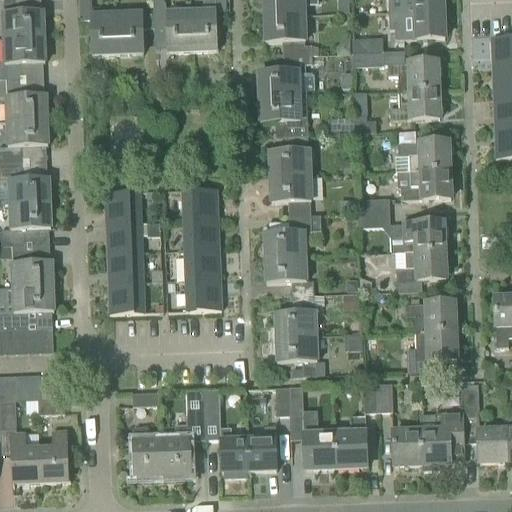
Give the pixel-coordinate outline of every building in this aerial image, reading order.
[(2,18),(3,43),(44,42),(43,16),(17,17),(17,0),(3,1),(3,18),(2,18)] [(100,11),(92,12),(91,0),(78,0),(80,25),(91,24),(92,59),(124,58),(122,18),(100,19),(100,11)] [(305,20),(303,0),(263,0),(264,21),(305,20)] [(393,0),(393,1),(388,1),(389,16),(403,16),(443,14),(442,0),(393,0)] [(190,16),(166,16),(165,9),(162,2),(153,2),(153,18),(154,32),(165,32),(166,57),(192,56),(190,16)] [(192,56),(217,55),(215,3),(203,3),(203,15),(190,16),(192,56)] [(403,16),(389,16),(389,34),(394,34),(394,44),(424,43),(444,43),(443,14),(403,16)] [(142,18),(122,18),(124,58),(143,57),(142,32),(154,32),(153,18),(142,18)] [(290,46),(290,60),(312,59),(312,50),(304,51),(304,46),(305,45),(305,20),(264,21),(265,47),(290,46)] [(511,41),(491,42),(492,73),(511,72),(511,41)] [(44,67),(44,42),(3,43),(4,67),(0,67),(0,84),(20,84),(20,68),(44,67)] [(367,43),(368,56),(382,56),(381,43),(367,43)] [(382,56),(368,56),(351,57),(352,72),(383,70),(382,57),(382,56)] [(397,96),(438,95),(437,67),(404,68),(404,56),(382,57),(383,70),(386,70),(387,81),(396,81),(397,96)] [(258,76),(259,102),(307,100),(307,95),(314,94),(314,80),(312,78),(298,78),(298,74),(305,74),(305,69),(312,69),(312,59),(290,60),(282,60),(283,75),(258,76)] [(511,101),(511,72),(492,73),(493,103),(511,101)] [(0,101),(6,101),(6,126),(47,125),(46,99),(21,100),(20,84),(0,84),(0,101)] [(439,123),(438,95),(397,96),(397,113),(388,113),(389,125),(439,123)] [(307,124),(307,100),(299,100),(259,102),(260,127),(285,126),(285,141),(293,141),(308,141),(307,124)] [(511,101),(493,103),(494,133),(511,131),(511,101)] [(135,155),(134,116),(107,117),(108,156),(135,155)] [(355,121),(355,135),(355,138),(375,137),(375,125),(367,126),(367,119),(355,120),(355,121)] [(354,138),(353,122),(326,123),(327,139),(354,138)] [(48,150),(47,125),(6,126),(7,152),(0,151),(0,168),(23,167),(23,151),(48,150)] [(511,162),(511,131),(494,133),(495,163),(511,162)] [(311,180),(310,154),(308,154),(308,141),(293,141),(294,155),(269,156),(270,181),(311,180)] [(398,149),(398,161),(395,161),(396,177),(408,177),(449,175),(448,147),(398,149)] [(0,208),(9,208),(9,210),(50,208),(49,183),(24,184),(23,167),(0,168),(0,208)] [(351,167),(342,168),(343,177),(352,176),(351,167)] [(450,203),(449,175),(408,177),(409,193),(401,193),(401,205),(450,203)] [(311,205),(311,180),(270,181),(271,207),(296,206),(296,220),(310,220),(310,205),(311,205)] [(182,195),(183,226),(218,225),(216,194),(182,195)] [(105,198),(106,229),(140,227),(139,197),(105,198)] [(357,218),(388,217),(388,203),(356,204),(357,218)] [(51,234),(50,208),(9,210),(10,234),(0,234),(0,237),(0,248),(0,251),(27,250),(26,235),(51,234)] [(357,218),(358,232),(389,231),(388,217),(357,218)] [(264,237),(265,262),(304,261),(303,236),(320,236),(320,220),(310,220),(296,220),(288,220),(289,235),(264,237)] [(219,254),(218,225),(183,226),(184,250),(184,256),(219,254)] [(141,257),(140,227),(106,229),(107,259),(141,257)] [(404,257),(444,255),(443,227),(393,229),(393,242),(404,241),(404,257)] [(53,291),(52,265),(27,266),(27,250),(12,251),(13,268),(12,268),(12,269),(10,270),(10,291),(12,291),(12,292),(53,291)] [(184,256),(185,286),(220,284),(219,254),(184,256)] [(445,284),(444,255),(404,257),(405,273),(395,274),(396,298),(422,296),(422,285),(445,284)] [(142,287),(141,257),(107,259),(108,288),(142,287)] [(305,286),(304,261),(265,262),(266,287),(291,287),(291,302),(299,301),(314,300),(313,286),(305,286)] [(221,315),(220,284),(185,286),(187,316),(221,315)] [(144,318),(142,287),(108,288),(109,319),(144,318)] [(26,333),(29,333),(28,317),(54,316),(53,291),(12,292),(13,317),(0,316),(0,334),(3,335),(15,334),(26,333)] [(314,310),(314,300),(299,301),(300,315),(275,316),(276,342),(316,340),(315,314),(314,315),(314,310)] [(508,343),(511,343),(511,301),(494,302),(496,352),(508,352),(508,343)] [(415,337),(455,335),(454,307),(404,309),(404,322),(414,322),(415,337)] [(39,357),(51,357),(51,332),(38,333),(39,357)] [(26,333),(15,334),(16,358),(27,357),(26,333)] [(27,357),(39,357),(38,333),(29,333),(26,333),(27,357)] [(4,358),(16,358),(15,334),(3,335),(4,358)] [(456,364),(455,335),(415,337),(415,353),(406,353),(406,366),(456,364)] [(317,366),(316,340),(276,342),(277,367),(302,367),(302,381),(316,381),(316,366),(317,366)] [(496,383),(495,370),(485,370),(486,383),(496,383)] [(51,381),(52,405),(63,404),(63,380),(51,381)] [(29,406),(38,405),(41,405),(39,381),(28,382),(29,406)] [(39,381),(41,405),(52,405),(51,381),(39,381)] [(6,407),(15,406),(18,406),(17,382),(5,382),(6,407)] [(29,406),(28,382),(17,382),(18,406),(29,406)] [(375,389),(376,417),(393,417),(391,388),(375,389)] [(363,389),(364,418),(376,417),(375,389),(363,389)] [(479,434),(477,390),(462,390),(463,418),(464,448),(479,447),(479,467),(508,466),(507,433),(479,434)] [(275,393),(276,421),(289,420),(288,392),(275,393)] [(288,392),(289,420),(302,420),(303,420),(303,416),(302,392),(288,392)] [(175,447),(161,447),(162,479),(163,479),(163,484),(177,483),(177,478),(190,478),(188,446),(188,445),(204,444),(203,423),(202,395),(186,396),(186,424),(186,430),(174,430),(175,447)] [(218,395),(202,395),(203,423),(219,423),(218,395)] [(160,410),(159,397),(132,398),(132,411),(160,410)] [(52,405),(41,405),(38,405),(38,419),(65,418),(64,404),(63,404),(52,405)] [(6,407),(0,406),(0,430),(0,435),(16,434),(15,406),(6,407)] [(303,420),(302,420),(304,474),(335,472),(334,439),(318,440),(317,415),(303,416),(303,420)] [(450,468),(449,448),(464,448),(463,418),(421,420),(421,435),(423,469),(423,475),(440,475),(440,468),(450,468)] [(334,439),(335,472),(367,471),(365,422),(349,422),(350,439),(334,439)] [(135,480),(162,479),(161,447),(146,448),(146,431),(134,432),(134,447),(135,480)] [(248,445),(249,476),(276,475),(275,432),(263,432),(263,444),(248,445)] [(220,443),(221,477),(223,476),(223,482),(247,482),(247,476),(249,476),(248,445),(231,445),(231,433),(220,434),(220,443)] [(394,470),(423,469),(421,435),(392,436),(394,470)] [(40,453),(41,487),(70,486),(70,485),(67,485),(65,436),(53,437),(54,452),(40,453)] [(14,489),(41,487),(40,453),(25,454),(24,438),(11,439),(13,492),(14,492),(14,489)]
